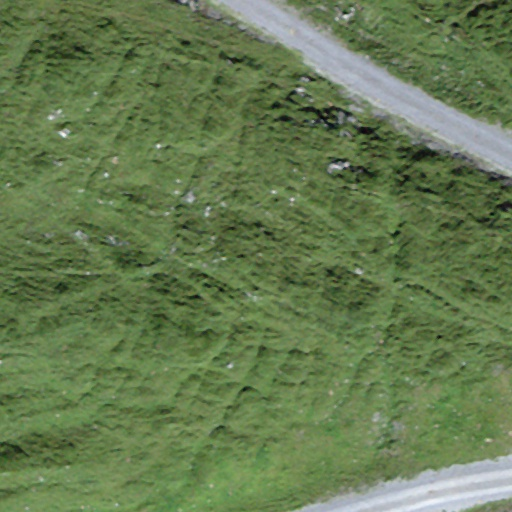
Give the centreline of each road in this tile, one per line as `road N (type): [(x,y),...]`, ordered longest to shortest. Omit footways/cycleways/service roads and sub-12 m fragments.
road 1 (track): [(511,155),(239,0)]
road 2 (track): [(511,477),(417,491),(348,511)]
